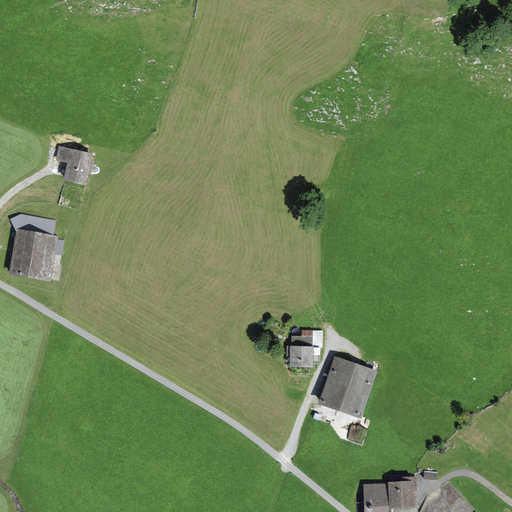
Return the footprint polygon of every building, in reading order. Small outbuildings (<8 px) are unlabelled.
[(66,180),(84,184),(87,173),(90,161),(91,156),(60,148),(58,159),(70,162),(66,180)] [(62,268),(61,261),(65,241),(52,239),(55,221),(21,215),(12,219),(18,231),(11,273),(60,281),(62,268)] [(312,366),(312,361),(320,361),(320,345),(312,345),(313,331),(302,331),(302,337),(292,337),(292,348),(288,347),(288,355),(292,355),(291,366),(312,366)] [(323,401),(322,403),(359,416),(374,372),(337,360),(327,389),(323,388),(319,400),(323,401)] [(425,471),(424,479),(437,480),(437,473),(425,471)] [(387,511),(387,507),(390,507),(394,507),(413,506),(413,491),(417,491),(417,486),(416,478),(403,478),(403,475),(390,476),(390,485),(364,486),(365,511),(387,511)]
